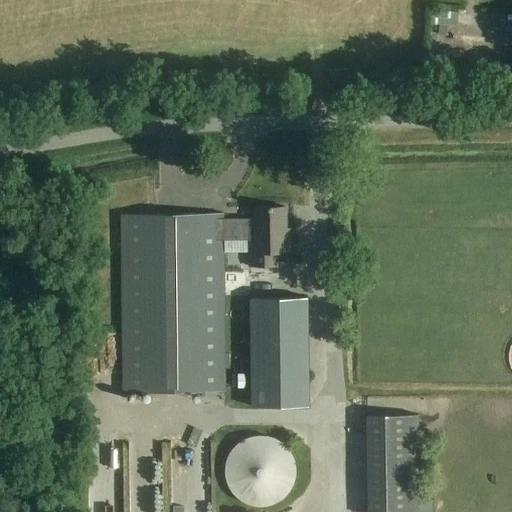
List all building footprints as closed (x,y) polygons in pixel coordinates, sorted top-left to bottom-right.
[(459,14),(433,14),(433,26),(459,26),(459,14)] [(286,237),(286,208),(255,208),(255,219),(224,220),(224,214),(122,215),(124,393),(226,392),(224,240),(255,239),(255,253),(250,253),(250,266),(277,266),(277,253),(289,253),(289,237),(286,237)] [(253,409),(311,408),(310,299),(251,300),(253,409)] [(367,417),(367,511),(418,511),(418,417),(367,417)] [(261,507),(266,507),(270,506),(275,505),(279,503),(283,500),(286,497),(289,494),(292,490),(294,486),(295,481),(296,477),(296,472),(296,468),(295,463),(294,459),(292,455),(289,451),(286,447),(283,444),(279,442),(275,440),(270,438),(266,437),(261,437),(257,437),(252,438),(248,440),(244,442),(240,444),(236,447),(233,451),(231,455),(229,459),(227,463),(226,468),(226,472),(226,477),(227,481),(229,486),(231,490),(233,494),(236,497),(240,500),(244,503),(248,505),(252,506),(257,507),(261,507)]
